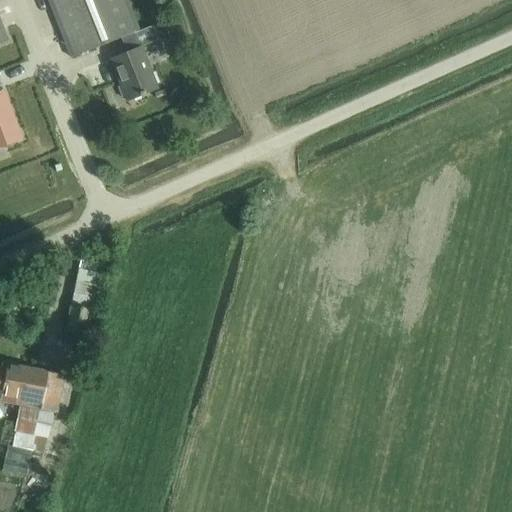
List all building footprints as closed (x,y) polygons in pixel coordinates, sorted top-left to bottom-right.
[(126,101),(157,89),(141,48),(139,48),(133,33),(135,33),(122,0),(51,0),(74,57),(120,39),(126,53),(110,60),(126,101)] [(2,92),(0,93),(0,146),(20,139),(2,92)] [(63,171),(61,165),(54,166),(56,173),(63,171)] [(78,269),(70,306),(66,330),(85,334),(90,310),(95,311),(106,265),(85,261),(84,270),(78,269)] [(44,453),(52,412),(56,413),(63,375),(8,365),(7,370),(0,368),(0,390),(3,391),(0,403),(19,406),(12,447),(44,453)]
